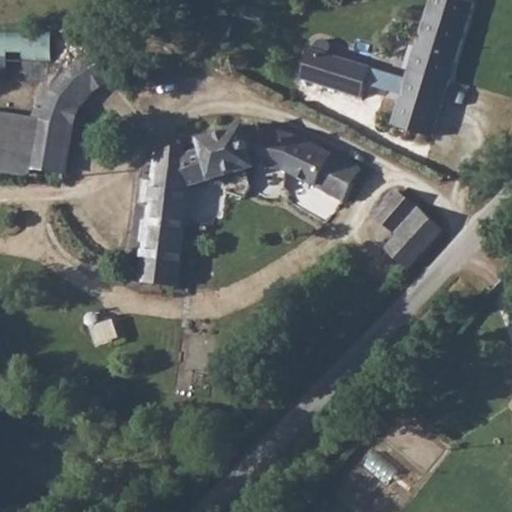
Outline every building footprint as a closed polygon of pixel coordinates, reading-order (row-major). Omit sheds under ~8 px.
[(483,0),(437,0),(412,91),(457,104),(483,0)] [(0,31),(0,70),(10,71),(10,58),(54,60),(55,34),(0,31)] [(297,72),(363,90),(371,61),(307,43),(298,68),(297,72)] [(81,83),(46,79),(41,117),(75,128),(81,83)] [(75,128),(41,117),(41,118),(30,117),(23,170),(68,175),(75,128)] [(192,188),(260,170),(249,131),(204,144),(205,153),(188,157),(186,151),(155,160),(144,281),(144,289),(180,293),(192,188)] [(281,168),(359,190),(368,158),(286,134),(249,131),(260,170),(281,168)] [(411,269),(448,230),(399,185),(372,213),(397,236),(387,247),(411,269)]
